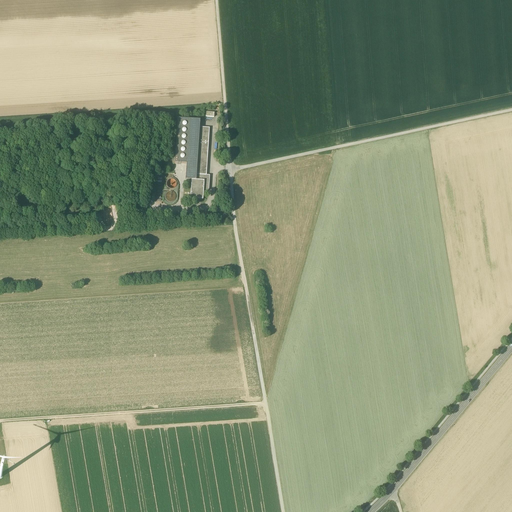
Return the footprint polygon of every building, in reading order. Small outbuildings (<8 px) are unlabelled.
[(185,170),(196,170),(199,128),(200,120),(177,119),(174,163),(186,164),(185,170)] [(209,128),(199,128),(196,170),(196,175),(206,176),(209,128)] [(209,176),(206,176),(196,175),(196,170),(185,170),(185,180),(191,180),(190,200),(202,200),(203,191),(208,191),(209,176)] [(166,186),(169,189),(173,189),(176,186),(176,183),(173,180),(170,180),(167,182),(166,186)] [(166,198),(168,201),(172,202),(175,199),(175,195),(173,192),(169,192),(166,195),(166,198)]
